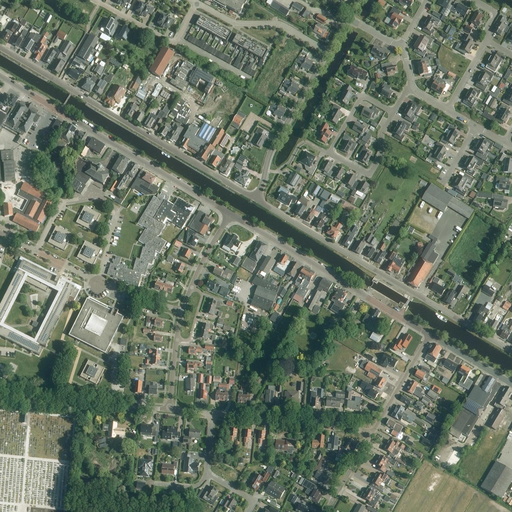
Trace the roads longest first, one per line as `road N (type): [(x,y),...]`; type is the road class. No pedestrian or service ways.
road 1 (residential): [(511,351),(255,198)]
road 2 (residential): [(255,198),(0,46)]
road 3 (secondary): [(230,214),(0,75)]
road 4 (secondary): [(431,335),(230,214)]
road 5 (residential): [(37,251),(63,201),(100,195),(116,217),(98,282)]
road 6 (residential): [(169,409),(0,394)]
road 7 (residential): [(255,198),(272,148),(327,51)]
road 8 (residential): [(373,429),(211,413)]
road 9 (residential): [(327,51),(282,24),(233,23),(196,3)]
road 10 (residential): [(196,3),(173,41),(94,0)]
